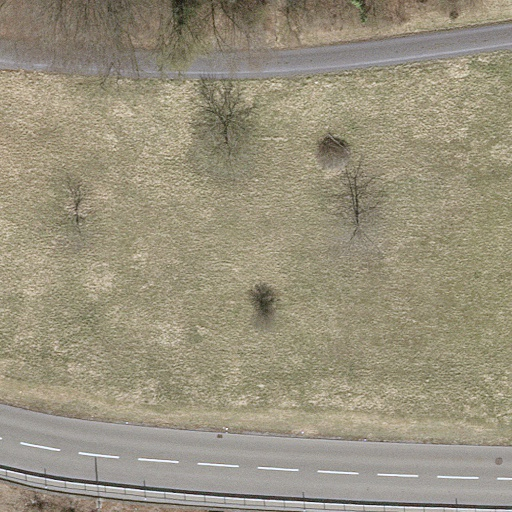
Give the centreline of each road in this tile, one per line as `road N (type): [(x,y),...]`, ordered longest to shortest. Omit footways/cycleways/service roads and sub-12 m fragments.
road 1 (tertiary): [(0,437),(257,467),(511,476)]
road 2 (track): [(0,53),(156,62),(511,28)]
